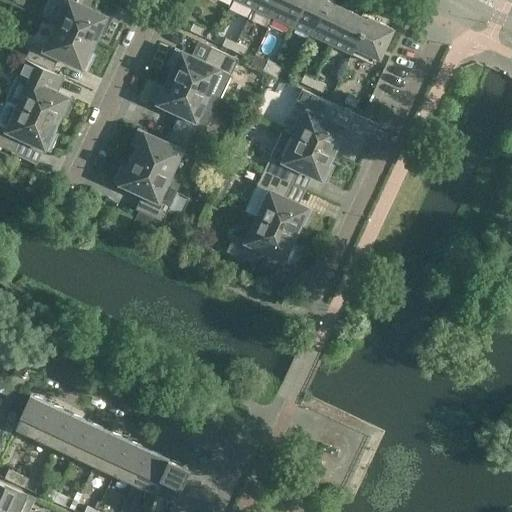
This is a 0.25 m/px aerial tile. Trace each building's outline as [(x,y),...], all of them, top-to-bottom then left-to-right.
[(66,0),(55,24),(93,41),(98,30),(102,32),(108,18),(105,17),(105,16),(82,5),(84,0),(66,0)] [(272,16),(279,0),(256,0),(253,7),(272,16)] [(292,25),(303,0),(279,0),(272,16),(292,25)] [(312,35),(328,0),(327,0),(303,0),(292,25),(312,35)] [(331,44),(347,9),(328,0),(312,35),(331,44)] [(351,53),(368,16),(367,16),(366,18),(347,9),(331,44),(351,53)] [(391,27),(368,16),(351,53),(371,62),(374,57),(377,58),(391,27)] [(193,22),(190,29),(189,30),(201,35),(204,27),(193,22)] [(88,53),(93,41),(55,24),(44,48),(32,43),(24,58),(52,71),(52,70),(51,70),(55,61),(56,61),(58,56),(81,67),(82,66),(85,68),(92,54),(88,53)] [(233,50),(236,42),(225,37),(222,45),(233,50)] [(247,47),(236,42),(233,50),(243,55),(247,47)] [(203,61),(181,51),(180,52),(176,50),(170,63),(174,65),(169,76),(207,94),(218,69),(230,75),(238,59),(211,46),(210,48),(211,48),(207,57),(206,56),(203,61)] [(51,72),(52,71),(24,58),(6,99),(55,122),(61,111),(64,112),(71,99),(67,97),(67,96),(45,85),(47,80),(46,80),(50,71),(51,72)] [(269,73),(275,62),(267,59),(262,70),(269,73)] [(282,66),(275,62),(269,73),(277,77),(282,66)] [(311,86),(315,79),(304,74),(300,81),(311,86)] [(219,100),(207,94),(169,76),(163,87),(160,86),(153,99),(157,101),(157,102),(180,113),(177,118),(178,118),(174,127),(173,126),(173,127),(200,140),(219,100)] [(325,84),(315,79),(311,86),(322,91),(325,84)] [(328,101),(301,88),(294,105),(306,110),(294,135),(332,152),(337,141),(341,143),(348,129),(344,128),(344,127),(321,116),(324,111),(323,111),(327,102),(328,102),(328,101)] [(355,107),(358,99),(347,94),(344,101),(355,107)] [(50,133),(55,122),(6,99),(0,110),(0,145),(13,152),(14,151),(13,150),(17,141),(18,142),(21,137),(44,148),(44,147),(48,148),(54,135),(50,133)] [(193,155),(200,140),(173,127),(172,128),(174,128),(169,137),(168,137),(166,142),(143,131),(143,132),(139,130),(133,144),(136,146),(131,157),(169,175),(170,174),(181,150),(193,155)] [(327,164),(332,152),(294,135),(282,129),(263,170),(291,182),(291,181),(290,181),(294,172),(295,173),(297,168),(320,178),(321,177),(324,179),(331,165),(327,164)] [(181,179),(170,174),(169,175),(131,157),(126,168),(122,166),(116,180),(120,182),(119,182),(142,193),(140,198),(141,199),(137,207),(136,207),(135,208),(162,221),(181,179)] [(290,183),(291,182),(263,170),(244,210),(256,216),(257,215),(295,233),(300,222),(304,224),(310,210),(306,208),(307,207),(284,197),(286,191),(285,191),(289,182),(290,183)] [(290,244),(295,233),(257,215),(256,216),(245,240),(233,234),(226,251),(253,263),(253,262),(252,261),(256,253),(257,253),(260,248),(283,259),(283,258),(287,259),(293,246),(290,244)] [(35,438),(51,404),(30,395),(15,428),(35,438)] [(55,447),(70,413),(51,404),(35,438),(55,447)] [(74,456),(90,423),(70,413),(55,447),(74,456)] [(94,465),(109,432),(90,423),(74,456),(94,465)] [(113,474),(129,441),(109,432),(94,465),(113,474)] [(133,483),(149,450),(129,441),(113,474),(133,483)] [(321,443),(319,449),(336,455),(338,448),(321,443)] [(153,492),(168,459),(149,450),(133,483),(153,492)] [(189,469),(180,465),(168,459),(153,492),(173,502),(189,469)] [(14,482),(18,473),(8,469),(4,477),(14,482)] [(29,478),(18,473),(14,482),(25,487),(29,478)] [(28,511),(35,498),(0,481),(0,506),(11,511),(28,511)] [(55,501),(59,492),(48,487),(44,495),(55,501)] [(71,498),(59,492),(55,501),(67,506),(71,498)]
